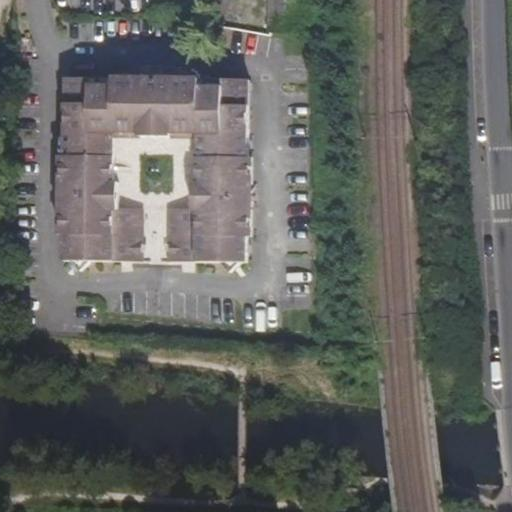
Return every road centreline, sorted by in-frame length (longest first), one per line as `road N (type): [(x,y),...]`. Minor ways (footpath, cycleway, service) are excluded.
road 1 (residential): [(493,0),(511,304)]
road 2 (track): [(0,346),(216,366),(239,383)]
